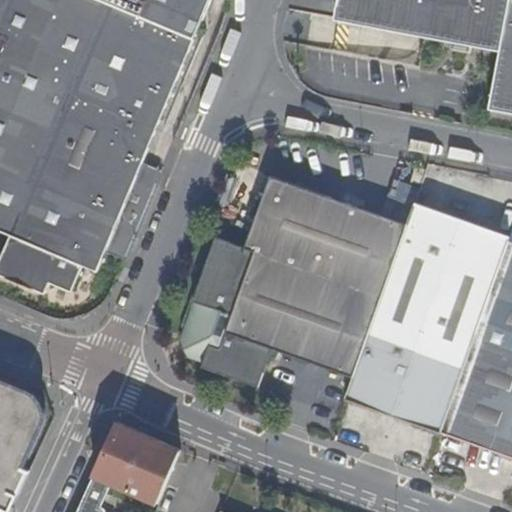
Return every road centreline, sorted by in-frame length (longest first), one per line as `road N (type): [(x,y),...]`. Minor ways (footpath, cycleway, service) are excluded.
road 1 (unclassified): [(107,396),(433,511)]
road 2 (unclassified): [(107,396),(237,79)]
road 3 (unclassified): [(237,79),(340,119),(511,154)]
road 4 (unclassified): [(52,511),(107,396)]
